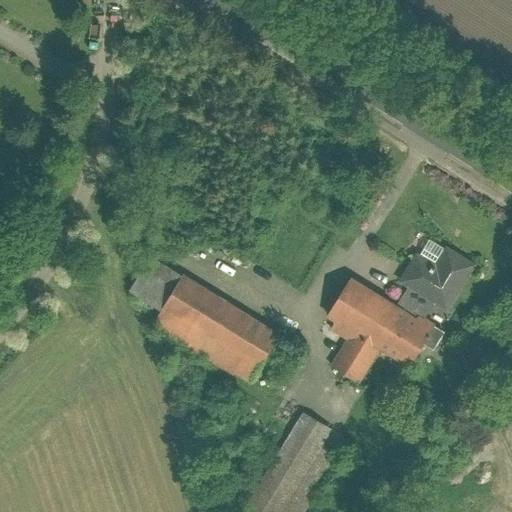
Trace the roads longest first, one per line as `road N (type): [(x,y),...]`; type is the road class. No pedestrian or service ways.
road 1 (unclassified): [(112,0),(103,124),(90,178),(34,292),(0,337)]
road 2 (tertiary): [(511,181),(223,0)]
